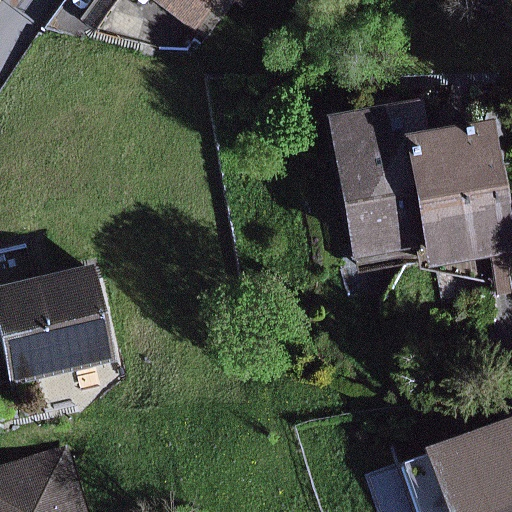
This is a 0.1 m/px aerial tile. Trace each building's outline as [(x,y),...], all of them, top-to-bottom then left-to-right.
[(262,0),(176,0),(225,34),(248,0),(250,0),(259,6),(262,0)] [(371,254),(448,240),(451,258),(511,246),(511,131),(508,107),(444,119),(438,88),(344,105),(371,254)] [(87,268),(0,291),(0,307),(21,384),(112,360),(87,268)] [(511,511),(511,416),(445,440),(469,511),(511,511)] [(99,511),(77,438),(0,461),(0,511),(99,511)]
